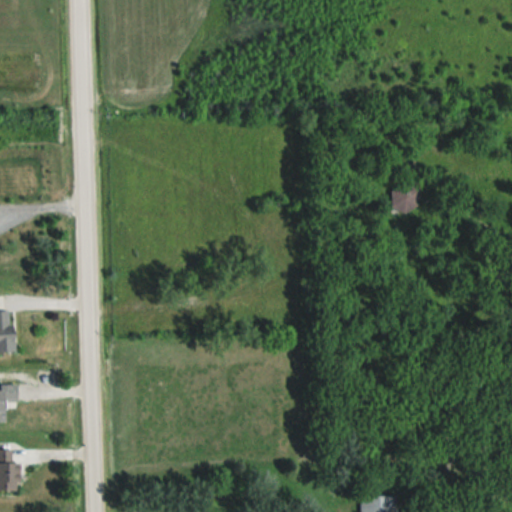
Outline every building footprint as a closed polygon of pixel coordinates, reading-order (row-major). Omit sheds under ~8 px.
[(413,209),(413,184),(389,184),(389,209),(413,209)] [(0,311),(0,352),(8,353),(8,312),(0,311)] [(0,422),(0,401),(13,401),(12,385),(0,385),(0,422)] [(14,462),(6,462),(6,450),(0,450),(0,491),(14,491),(14,462)] [(393,511),(393,496),(357,496),(357,511),(393,511)]
